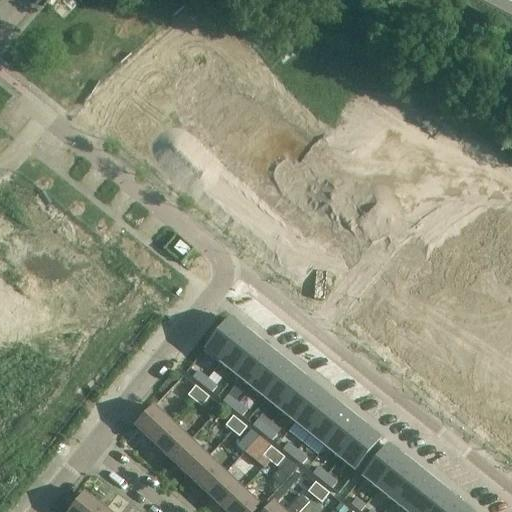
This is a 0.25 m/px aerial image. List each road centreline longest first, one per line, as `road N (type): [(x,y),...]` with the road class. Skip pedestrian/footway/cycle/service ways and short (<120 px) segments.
road 1 (unknown): [(417,183),(203,20),(182,26),(65,136)]
road 2 (residential): [(511,493),(232,271)]
road 3 (unclassified): [(232,271),(0,80)]
road 4 (residential): [(92,450),(232,271)]
road 5 (unknown): [(417,183),(314,336)]
